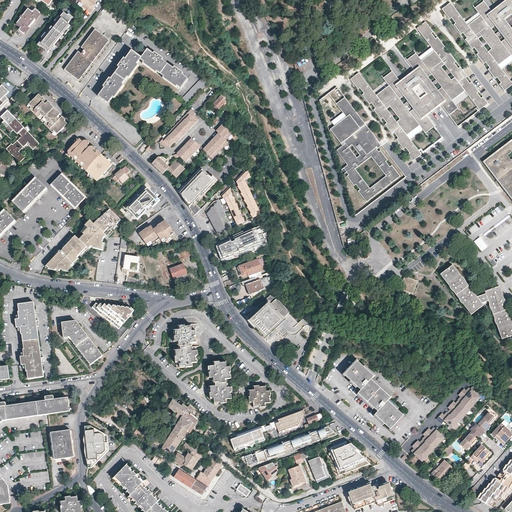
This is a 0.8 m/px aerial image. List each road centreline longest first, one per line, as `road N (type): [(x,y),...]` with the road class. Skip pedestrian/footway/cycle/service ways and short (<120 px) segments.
road 1 (secondary): [(0,47),(65,93),(170,192),(218,291)]
road 2 (residential): [(389,457),(282,500),(212,454),(192,474),(133,437)]
road 3 (secondary): [(218,291),(236,325),(389,457)]
road 4 (residential): [(14,511),(78,477),(77,421),(101,379)]
road 5 (residential): [(165,299),(51,283),(0,266)]
